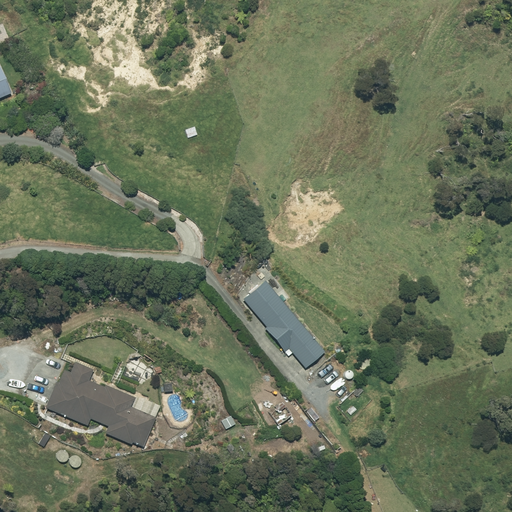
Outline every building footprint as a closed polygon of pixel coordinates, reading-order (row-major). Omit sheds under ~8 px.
[(0,66),(0,98),(12,93),(0,66)] [(264,284),(242,303),(265,329),(262,331),(283,355),(287,352),(303,371),(323,354),(264,284)] [(89,424),(105,430),(102,437),(140,453),(154,419),(130,409),(133,402),(87,383),(91,372),(65,361),(44,413),(86,430),(89,424)] [(173,394),(172,382),(160,382),(160,395),(173,394)] [(291,417),(280,403),(265,415),(276,429),(291,417)] [(59,450),(54,461),(77,472),(82,461),(59,450)]
